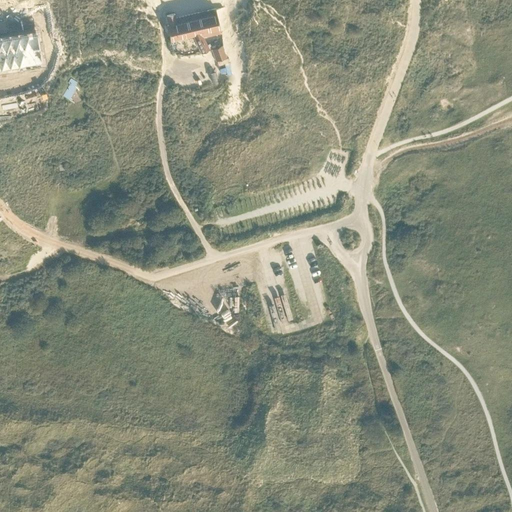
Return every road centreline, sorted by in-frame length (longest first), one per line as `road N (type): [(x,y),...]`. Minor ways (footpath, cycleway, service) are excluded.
road 1 (unclassified): [(434,511),(371,332),(356,256)]
road 2 (unknown): [(511,111),(460,144),(394,152),(367,166)]
